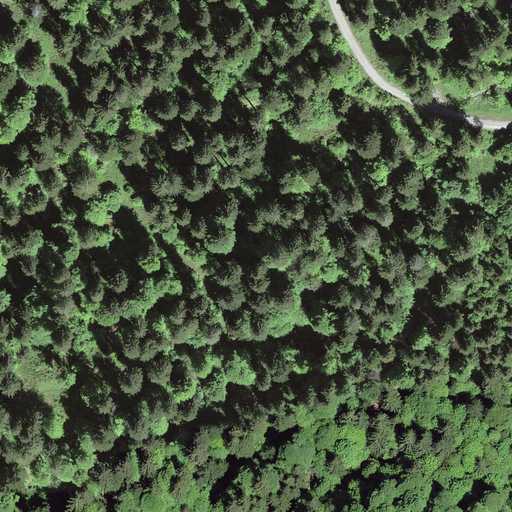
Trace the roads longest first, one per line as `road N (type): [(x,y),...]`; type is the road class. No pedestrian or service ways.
road 1 (track): [(417,103),(306,92),(220,110),(164,130),(134,151),(120,166),(130,205),(141,227),(214,290),(221,326),(189,356),(85,377),(0,406)]
road 2 (track): [(511,126),(478,123),(385,86),(332,0)]
